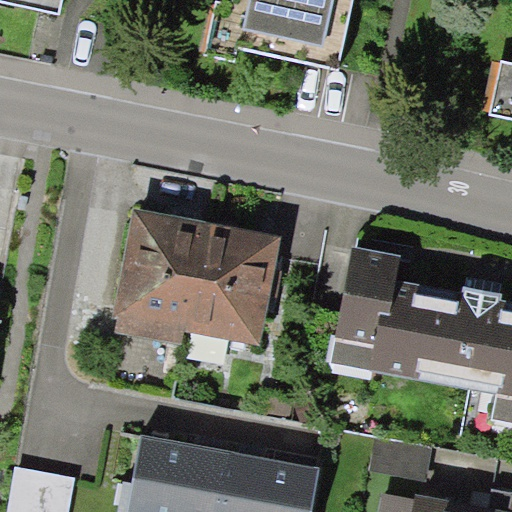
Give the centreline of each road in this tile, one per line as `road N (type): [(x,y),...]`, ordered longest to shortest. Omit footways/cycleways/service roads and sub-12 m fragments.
road 1 (unknown): [(86,121),(49,405),(58,417),(346,487)]
road 2 (residential): [(0,105),(290,162),(511,221)]
